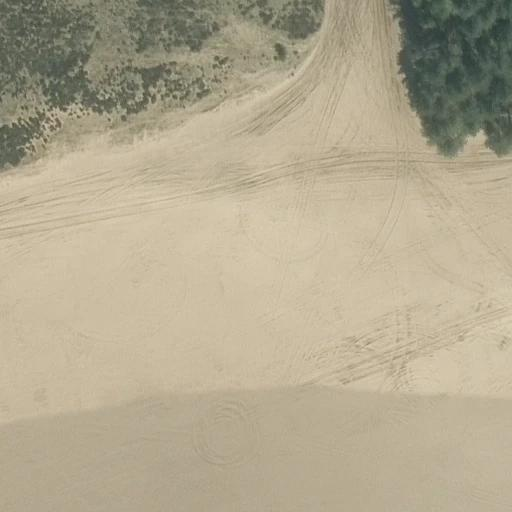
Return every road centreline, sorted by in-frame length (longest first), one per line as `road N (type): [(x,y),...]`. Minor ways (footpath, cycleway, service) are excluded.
road 1 (track): [(511,155),(376,185),(0,218)]
road 2 (track): [(351,0),(376,185)]
